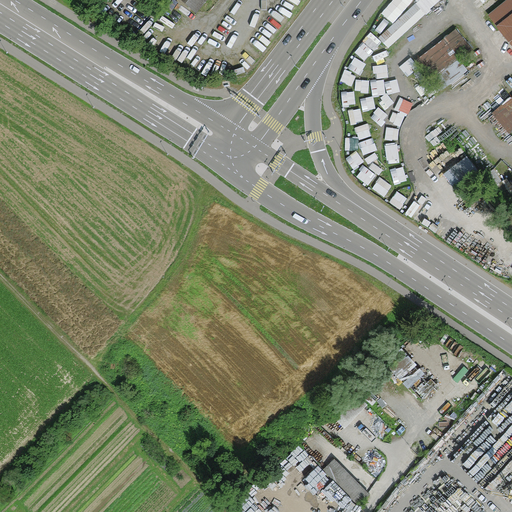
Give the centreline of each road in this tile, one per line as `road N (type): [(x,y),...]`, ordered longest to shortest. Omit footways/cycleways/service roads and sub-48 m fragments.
road 1 (primary): [(223,161),(511,344)]
road 2 (track): [(228,511),(0,274)]
road 3 (primary): [(511,310),(360,213)]
road 4 (primary): [(88,57),(111,87),(223,161)]
road 5 (secondary): [(326,0),(228,130)]
road 6 (primary): [(360,213),(318,152),(312,66)]
road 7 (primary): [(228,130),(123,67),(88,57)]
road 8 (primary): [(360,213),(255,148)]
